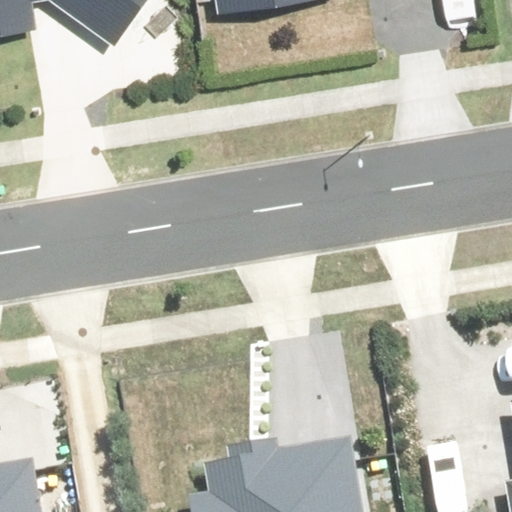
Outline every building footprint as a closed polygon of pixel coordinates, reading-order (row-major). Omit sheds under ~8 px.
[(143,0),(0,0),(0,25),(75,8),(124,36),(143,0)] [(209,0),(212,17),(347,0),(209,0)] [(186,506),(186,511),(366,511),(356,446),(210,469),(215,501),(186,506)] [(32,511),(26,471),(0,475),(0,511),(32,511)] [(511,511),(511,490),(500,492),(503,511),(511,511)]
